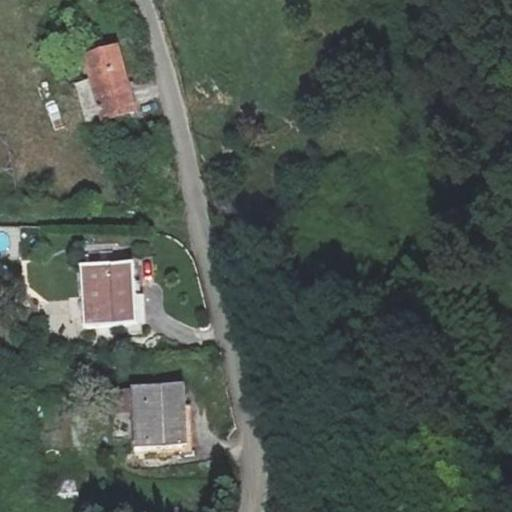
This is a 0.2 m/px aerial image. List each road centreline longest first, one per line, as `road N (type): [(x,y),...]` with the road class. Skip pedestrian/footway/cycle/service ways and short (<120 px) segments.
road 1 (unclassified): [(142,0),(249,417),(256,511)]
road 2 (track): [(203,230),(0,212)]
